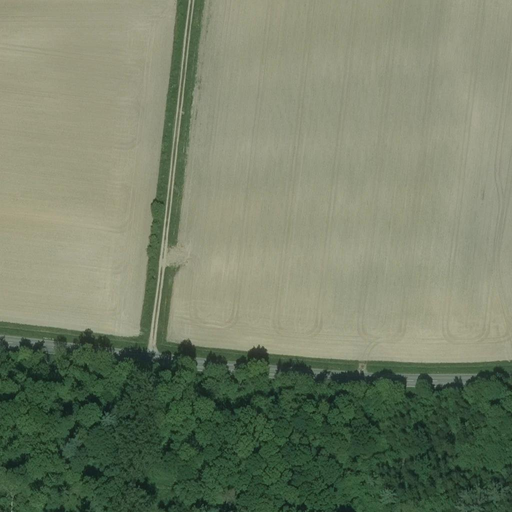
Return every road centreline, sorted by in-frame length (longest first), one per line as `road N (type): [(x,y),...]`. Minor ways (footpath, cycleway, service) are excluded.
road 1 (track): [(192,0),(135,511)]
road 2 (tertiary): [(0,341),(277,374),(511,380)]
